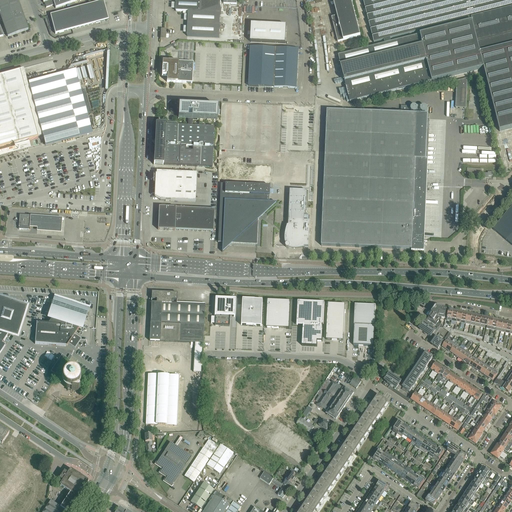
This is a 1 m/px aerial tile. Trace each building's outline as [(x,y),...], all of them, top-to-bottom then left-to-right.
[(28,30),(17,0),(0,0),(0,15),(8,37),(28,30)] [(79,0),(43,0),(46,8),(54,5),(55,8),(79,0)] [(220,6),(220,0),(168,0),(176,3),(176,9),(176,11),(188,12),(187,36),(219,38),(220,6)] [(361,36),(351,0),(337,0),(333,1),(337,16),(332,17),(338,42),(361,36)] [(372,36),(374,42),(384,40),(385,44),(338,55),(350,102),(432,82),(484,68),(500,132),(511,128),(511,0),(361,0),(363,8),(365,8),(371,29),(369,29),(371,36),(372,36)] [(108,20),(103,1),(50,15),(55,34),(108,20)] [(285,44),(286,26),(251,24),(251,42),(285,44)] [(297,88),(299,50),(250,47),(249,86),(297,88)] [(177,83),(178,62),(163,61),(162,74),(162,77),(167,77),(167,82),(177,83)] [(192,83),(193,63),(178,62),(177,83),(192,83)] [(63,76),(29,86),(24,87),(19,70),(11,72),(12,73),(0,76),(0,153),(15,150),(13,145),(29,141),(38,138),(38,137),(43,136),(45,145),(79,136),(63,76)] [(466,108),(467,79),(457,81),(456,108),(466,108)] [(155,139),(155,144),(156,144),(155,155),(154,155),(154,164),(212,167),(214,127),(192,126),(193,120),(197,120),(217,121),(218,108),(179,106),(178,119),(188,119),(188,126),(171,125),(165,125),(165,124),(157,124),(156,139),(155,139)] [(427,188),(428,155),(430,120),(428,120),(428,116),(422,115),(418,115),(403,115),(403,114),(398,114),(385,114),(385,113),(381,113),(366,113),(366,112),(362,112),(362,113),(347,112),(347,111),(343,111),(343,112),(328,111),(327,120),(327,125),(327,124),(327,143),(326,143),(326,147),(326,165),(325,164),(325,169),(324,187),(323,192),(324,192),(323,210),(323,214),(322,232),(322,237),(322,246),(337,247),(341,247),(355,247),(355,248),(359,248),(374,248),(378,249),(378,248),(393,249),(397,249),(411,250),(411,251),(424,252),(427,188)] [(195,202),(197,174),(171,173),(156,172),(156,175),(155,175),(155,185),(154,198),(160,201),(195,202)] [(221,184),(218,243),(222,243),(222,253),(230,245),(231,244),(257,245),(258,219),(262,216),(276,203),(269,202),(269,200),(270,186),(221,184)] [(290,190),(289,221),(288,226),(287,232),(286,237),(286,239),(286,242),(287,244),(286,244),(286,245),(286,246),(286,247),(286,248),(287,248),(288,248),(289,248),(290,248),(290,247),(292,248),(294,248),(297,248),(304,247),(309,247),(310,222),(309,222),(310,216),(304,216),(304,215),(306,215),(307,191),(290,190)] [(511,245),(511,206),(493,229),(511,245)] [(213,232),(214,210),(159,207),(158,230),(175,230),(213,232)] [(30,228),(31,216),(20,215),(19,227),(19,230),(29,230),(29,228),(30,228)] [(35,216),(30,216),(29,228),(34,228),(37,228),(36,232),(61,233),(62,226),(62,218),(35,216)] [(150,323),(149,341),(195,343),(203,343),(203,339),(205,305),(172,304),(172,300),(177,300),(177,293),(152,292),(151,299),(157,299),(156,303),(151,303),(150,323)] [(35,344),(66,347),(68,344),(75,349),(81,339),(74,335),(80,327),(82,328),(86,320),(87,320),(87,316),(86,316),(89,309),(54,298),(48,317),(52,318),(48,324),(36,323),(35,344)] [(215,324),(215,326),(229,326),(230,316),(233,316),(233,317),(234,317),(235,299),(234,299),(234,301),(230,300),(230,299),(217,299),(217,298),(216,298),(215,316),(216,316),(216,318),(215,318),(215,324)] [(242,299),(241,325),(246,325),(246,326),(256,327),(256,326),(261,326),(263,300),(242,299)] [(0,353),(5,346),(2,344),(9,333),(16,335),(25,309),(14,305),(14,303),(8,301),(8,303),(0,300),(0,353)] [(267,300),(266,328),(289,329),(290,301),(267,300)] [(298,302),(297,324),(303,324),(302,346),(317,347),(317,346),(317,341),(321,341),(322,341),(324,303),(298,302)] [(344,341),(345,304),(328,304),(326,340),(344,341)] [(375,326),(376,306),(360,305),(360,306),(355,305),(355,310),(355,313),(353,345),(374,346),(374,326),(375,326)] [(440,316),(441,308),(435,307),(431,313),(438,318),(440,316)] [(444,318),(446,309),(446,308),(444,308),(443,309),(443,308),(441,308),(440,316),(438,318),(437,319),(438,320),(438,319),(441,321),(442,318),(444,318)] [(431,313),(427,320),(439,328),(442,328),(443,327),(441,324),(437,323),(439,321),(438,320),(437,319),(438,318),(431,313)] [(491,330),(493,320),(489,319),(487,318),(485,326),(487,327),(486,329),(491,330)] [(439,328),(427,320),(426,319),(419,329),(424,333),(424,334),(426,335),(426,334),(431,337),(431,336),(433,337),(439,328)] [(444,340),(437,336),(431,345),(438,349),(444,341),(445,342),(447,339),(450,335),(451,334),(449,332),(444,340)] [(446,350),(452,342),(447,339),(445,342),(442,347),(446,350)] [(450,352),(456,344),(452,342),(446,350),(450,352)] [(456,344),(450,352),(454,355),(460,347),(456,344)] [(202,345),(194,345),(193,374),(201,374),(202,359),(202,345)] [(458,358),(464,350),(460,347),(454,355),(458,358)] [(462,361),(468,352),(464,350),(458,358),(462,361)] [(468,364),(472,359),(470,358),(472,355),(468,352),(462,361),(468,364)] [(428,365),(433,358),(426,353),(421,360),(428,365)] [(62,355),(54,367),(59,370),(66,358),(62,355)] [(472,367),(478,359),(474,356),(472,359),(468,364),(472,367)] [(476,370),(482,362),(478,359),(472,367),(476,370)] [(423,371),(428,365),(421,360),(417,366),(416,365),(416,366),(423,371)] [(480,373),(486,364),(482,362),(476,370),(480,373)] [(431,378),(439,366),(435,363),(431,370),(433,371),(429,377),(431,378)] [(486,364),(480,373),(484,375),(490,367),(492,364),(490,363),(488,366),(486,364)] [(423,371),(416,366),(415,367),(416,368),(412,374),(419,378),(423,371)] [(439,375),(443,368),(439,366),(431,378),(433,379),(437,374),(439,375)] [(488,378),(494,370),(490,367),(484,375),(488,378)] [(440,381),(447,371),(443,368),(439,375),(436,378),(438,380),(437,382),(439,383),(440,381)] [(492,381),(498,373),(494,370),(488,378),(492,381)] [(447,380),(451,374),(447,371),(440,381),(444,384),(447,380)] [(63,381),(63,382),(63,383),(63,384),(63,385),(64,385),(64,386),(65,387),(66,388),(67,389),(68,389),(68,390),(68,391),(67,391),(77,392),(78,392),(79,392),(79,391),(79,390),(79,389),(78,389),(77,388),(78,387),(79,385),(79,384),(79,383),(79,382),(79,381),(79,380),(79,379),(78,378),(78,377),(77,377),(77,376),(76,376),(76,375),(75,375),(74,374),(73,374),(72,374),(71,374),(70,374),(69,374),(68,374),(67,374),(67,375),(65,376),(64,376),(64,377),(64,378),(63,378),(63,379),(63,380),(63,381)] [(391,385),(396,377),(395,377),(394,378),(389,374),(385,381),(391,385)] [(414,385),(419,378),(412,374),(408,380),(407,379),(407,380),(414,385)] [(447,388),(455,376),(451,374),(447,380),(448,381),(445,387),(447,388)] [(176,426),(178,377),(178,376),(169,376),(158,375),(148,375),(146,425),(155,425),(167,426),(176,426)] [(454,385),(459,379),(455,376),(447,388),(449,390),(452,384),(454,385)] [(354,377),(349,384),(356,389),(361,382),(354,377)] [(399,385),(401,382),(396,379),(397,378),(396,377),(391,385),(395,388),(394,390),(393,389),(392,391),(408,402),(412,396),(410,395),(407,398),(397,391),(401,386),(399,385)] [(454,394),(463,381),(459,379),(454,385),(456,387),(452,392),(454,394)] [(503,383),(499,380),(497,379),(494,383),(496,385),(497,384),(509,393),(511,389),(503,383)] [(511,388),(511,383),(505,379),(503,383),(511,389),(511,388)] [(328,387),(331,383),(326,380),(316,394),(319,396),(316,401),(318,402),(320,400),(324,393),(328,387)] [(410,392),(414,385),(407,380),(406,381),(407,382),(402,389),(410,395),(412,396),(413,394),(410,392)] [(320,400),(318,402),(316,405),(322,409),(322,408),(330,397),(338,385),(332,381),(331,383),(328,387),(324,393),(320,400)] [(462,390),(466,384),(463,381),(454,394),(457,395),(460,389),(462,390)] [(462,399),(470,387),(466,384),(462,390),(464,392),(460,397),(462,399)] [(330,397),(336,401),(340,395),(344,389),(343,389),(338,385),(330,397)] [(470,395),(474,389),(470,387),(462,399),(464,400),(468,394),(470,395)] [(353,394),(344,388),(344,389),(340,395),(349,400),(353,394)] [(415,402),(423,390),(421,389),(417,395),(415,393),(411,400),(415,402)] [(470,404),(478,392),(474,389),(470,395),(470,396),(472,397),(468,403),(470,404)] [(418,405),(423,398),(421,397),(425,392),(423,390),(415,402),(418,405)] [(478,401),(482,395),(478,392),(470,404),(472,405),(476,400),(478,401)] [(430,395),(431,396),(431,395),(429,394),(427,396),(425,395),(423,399),(423,398),(418,405),(422,408),(430,395)] [(349,400),(340,395),(336,401),(344,407),(349,400)] [(426,410),(431,404),(429,403),(433,397),(431,396),(430,395),(422,408),(426,410)] [(354,454),(389,403),(378,396),(377,398),(378,399),(348,443),(347,442),(342,450),(352,456),(353,454),(354,454)] [(332,407),(336,401),(330,397),(322,408),(328,412),(329,412),(332,407)] [(501,406),(494,401),(495,400),(492,398),(491,400),(491,399),(488,404),(498,411),(501,406)] [(430,413),(438,401),(436,399),(433,405),(431,404),(426,410),(430,413)] [(344,407),(336,401),(332,407),(340,413),(344,407)] [(438,409),(441,405),(439,404),(440,402),(439,401),(438,401),(430,413),(434,415),(438,409)] [(498,411),(488,404),(485,409),(494,415),(495,416),(498,411)] [(445,407),(446,406),(444,405),(440,410),(438,409),(434,415),(438,418),(445,407)] [(309,407),(303,415),(308,418),(313,409),(309,407)] [(340,413),(332,407),(329,412),(327,415),(333,419),(334,418),(336,419),(340,413)] [(446,414),(449,410),(445,407),(438,418),(442,421),(446,414)] [(494,415),(485,409),(484,408),(483,410),(486,413),(485,415),(492,419),(494,415)] [(452,413),(454,411),(452,410),(448,415),(446,414),(442,421),(446,423),(452,413)] [(449,426),(454,419),(452,418),(455,415),(452,413),(446,423),(449,426)] [(492,419),(485,415),(484,416),(478,413),(477,415),(479,416),(489,423),(492,419)] [(453,428),(460,418),(456,416),(454,419),(449,426),(453,428)] [(458,431),(462,425),(460,423),(464,418),(462,416),(460,418),(453,428),(458,431)] [(489,423),(479,416),(476,420),(478,421),(477,421),(486,427),(489,423)] [(314,427),(300,418),(296,424),(310,433),(314,427)] [(333,424),(328,421),(327,422),(323,419),(318,426),(328,432),(329,429),(328,431),(327,430),(329,426),(331,427),(333,424)] [(399,421),(392,431),(397,434),(404,424),(399,421)] [(486,427),(477,421),(476,423),(475,422),(474,424),(484,431),(486,427)] [(474,424),(472,423),(470,425),(476,428),(475,430),(481,434),(484,431),(474,424)] [(403,435),(408,427),(404,424),(397,434),(401,437),(403,435)] [(0,443),(2,444),(9,433),(0,427),(0,443)] [(407,438),(413,430),(408,427),(403,435),(407,438)] [(412,441),(417,433),(413,430),(407,438),(412,441)] [(481,434),(475,430),(473,433),(470,431),(469,433),(479,440),(482,435),(481,434)] [(416,444),(422,436),(417,433),(412,441),(416,444)] [(479,440),(469,433),(466,438),(475,444),(479,440)] [(511,438),(505,433),(503,437),(511,443),(511,438)] [(416,444),(415,446),(419,449),(426,439),(422,436),(416,444)] [(511,445),(511,443),(503,437),(500,441),(510,448),(511,445)] [(424,452),(425,450),(431,442),(426,439),(419,449),(424,452)] [(194,483),(218,446),(208,440),(184,477),(194,483)] [(510,448),(500,441),(498,445),(508,452),(508,451),(510,449),(510,448)] [(430,453),(435,446),(431,442),(425,450),(430,453)] [(171,485),(185,465),(188,460),(190,461),(193,457),(191,456),(170,443),(156,464),(163,468),(160,472),(167,477),(164,481),(171,485)] [(220,474),(233,454),(220,445),(206,466),(220,474)] [(502,452),(504,450),(507,452),(508,452),(498,445),(497,445),(494,450),(506,457),(507,455),(502,452)] [(433,458),(434,457),(440,449),(435,446),(430,453),(428,455),(433,458)] [(456,456),(459,451),(451,446),(447,451),(452,454),(456,456)] [(383,454),(379,451),(381,449),(378,447),(371,457),(374,459),(373,459),(378,462),(383,454)] [(438,462),(444,452),(440,449),(434,457),(433,458),(438,462)] [(317,511),(354,458),(353,457),(352,456),(342,450),(305,504),(315,511),(317,511)] [(506,457),(494,450),(491,454),(498,459),(499,456),(504,460),(504,459),(507,461),(506,462),(509,464),(511,461),(508,459),(505,458),(506,457)] [(467,457),(459,451),(456,456),(464,461),(467,457)] [(383,465),(388,457),(390,455),(385,452),(383,454),(378,462),(383,465)] [(452,454),(449,458),(453,460),(461,466),(464,461),(456,456),(452,454)] [(387,468),(392,460),(394,458),(390,455),(388,457),(383,465),(387,468)] [(392,471),(397,463),(399,461),(394,458),(392,460),(387,468),(392,471)] [(461,466),(453,460),(450,465),(458,470),(461,466)] [(396,474),(401,466),(403,464),(399,461),(397,463),(392,471),(396,474)] [(458,470),(450,465),(447,469),(455,475),(458,470)] [(401,477),(406,469),(401,466),(396,474),(401,477)] [(405,480),(410,472),(412,470),(408,467),(406,469),(401,477),(405,480)] [(493,474),(483,467),(482,469),(481,469),(480,471),(480,472),(490,478),(493,474)] [(285,480),(282,485),(288,489),(291,485),(292,485),(298,477),(297,476),(298,474),(291,469),(289,472),(288,474),(290,476),(286,481),(285,480)] [(455,475),(447,469),(444,474),(452,479),(455,475)] [(68,511),(70,509),(70,510),(70,509),(73,505),(73,504),(76,500),(78,498),(79,496),(81,492),(82,492),(82,491),(84,488),(88,482),(87,481),(88,481),(87,481),(84,479),(81,477),(81,476),(81,477),(78,475),(78,474),(78,475),(75,473),(75,472),(74,472),(71,470),(72,470),(71,470),(70,470),(67,474),(64,472),(59,479),(62,481),(60,485),(70,493),(60,507),(51,501),(43,511),(68,511)] [(264,472),(260,479),(269,485),(271,482),(282,489),(278,495),(283,499),(289,489),(288,489),(282,485),(274,479),(264,472)] [(410,483),(415,475),(410,472),(405,480),(410,483)] [(490,478),(480,472),(479,472),(479,473),(479,474),(477,476),(484,480),(484,481),(487,483),(490,478)] [(414,486),(421,476),(417,473),(415,475),(410,483),(414,486)] [(452,479),(444,474),(441,478),(449,484),(452,479)] [(419,490),(426,479),(421,476),(414,486),(419,490)] [(484,480),(477,476),(476,477),(475,479),(475,480),(474,480),(481,484),(482,484),(485,486),(487,483),(484,481),(484,480)] [(449,484),(441,478),(438,483),(446,488),(449,484)] [(507,484),(504,482),(504,481),(502,479),(499,483),(501,485),(502,485),(507,489),(511,492),(511,486),(511,487),(511,489),(506,486),(507,484)] [(481,484),(474,480),(473,481),(473,482),(472,484),(479,488),(481,484)] [(384,492),(388,487),(380,482),(376,486),(384,492)] [(201,509),(214,490),(203,483),(191,502),(201,509)] [(446,488),(438,483),(435,487),(443,493),(446,488)] [(479,488),(472,484),(471,485),(470,485),(469,487),(470,487),(470,488),(469,488),(476,492),(479,488)] [(381,496),(384,492),(376,486),(373,491),(381,496)] [(443,493),(435,487),(432,492),(440,497),(443,493)] [(473,496),(476,492),(469,488),(468,489),(468,490),(467,492),(473,496)] [(378,501),(381,496),(373,491),(370,495),(378,501)] [(437,502),(429,496),(420,491),(416,496),(420,499),(423,495),(427,498),(425,501),(433,506),(437,502)] [(202,511),(215,511),(222,501),(225,497),(217,492),(214,496),(202,511)] [(432,492),(429,496),(437,502),(440,497),(432,492)] [(473,496),(467,492),(466,494),(465,493),(464,495),(464,496),(471,500),(473,496)] [(511,501),(511,497),(507,494),(505,496),(502,494),(500,495),(501,496),(511,503),(511,501)] [(370,495),(367,500),(378,507),(381,503),(378,501),(370,495)] [(474,503),(471,500),(464,496),(463,496),(463,497),(463,498),(462,500),(471,506),(472,507),(474,503)] [(511,503),(501,496),(498,500),(508,507),(511,503)] [(237,511),(238,511),(241,507),(233,502),(225,497),(222,501),(215,511),(237,511)] [(378,507),(367,500),(364,504),(372,510),(375,511),(378,507)] [(468,510),(471,506),(462,500),(460,502),(459,503),(459,504),(465,508),(468,510)] [(508,507),(498,500),(496,503),(506,510),(508,507)] [(417,511),(420,509),(412,503),(409,502),(406,506),(409,508),(414,511),(417,511)] [(496,503),(495,503),(493,507),(494,508),(500,511),(504,511),(506,510),(496,503)]
